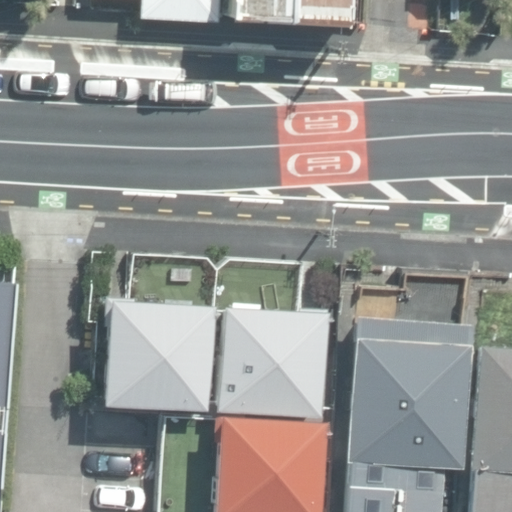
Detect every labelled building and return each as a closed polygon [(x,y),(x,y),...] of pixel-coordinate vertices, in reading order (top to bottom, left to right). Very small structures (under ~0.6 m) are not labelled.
[(134,0),(134,13),(221,17),(221,0),(134,0)] [(225,0),(225,19),(281,23),(282,0),(225,0)] [(282,0),(281,23),(339,26),(341,0),(282,0)] [(395,313),(460,317),(463,269),(398,265),(395,313)] [(0,465),(11,282),(0,281),(0,465)] [(203,297),(100,292),(95,397),(197,402),(203,297)] [(316,304),(214,299),(208,405),(311,410),(316,304)] [(343,511),(437,511),(440,461),(459,462),(467,318),(460,317),(395,313),(351,311),(342,457),(346,457),(343,511)] [(463,511),(511,511),(511,341),(473,339),(463,511)] [(305,511),(311,414),(210,408),(204,511),(222,511),(305,511)]
